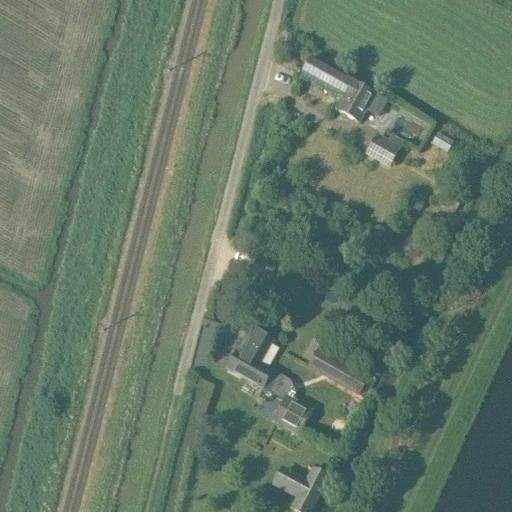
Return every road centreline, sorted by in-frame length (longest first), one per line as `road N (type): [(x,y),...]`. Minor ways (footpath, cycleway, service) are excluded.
road 1 (unclassified): [(177,391),(277,0)]
road 2 (track): [(404,511),(511,278)]
road 3 (track): [(146,511),(177,391)]
